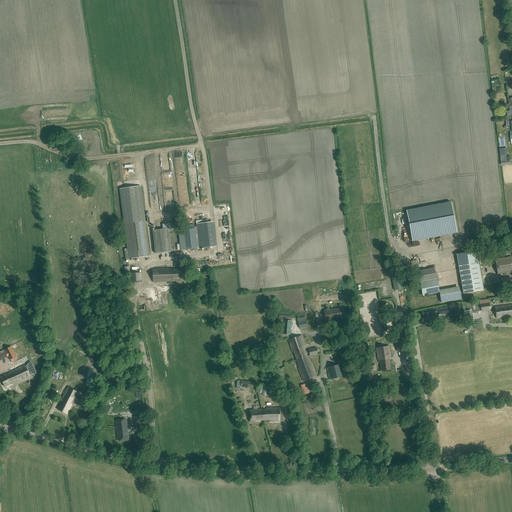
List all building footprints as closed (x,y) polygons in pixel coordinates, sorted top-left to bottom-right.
[(141,186),(119,189),(128,259),(150,256),(141,186)] [(412,241),(457,233),(451,203),(406,211),(412,241)] [(199,248),(213,247),(211,222),(196,224),(199,248)] [(155,253),(170,251),(167,228),(152,230),(155,253)] [(181,250),(197,248),(194,228),(178,230),(181,250)] [(463,294),(483,291),(476,251),(456,254),(463,294)] [(511,259),(511,257),(495,260),(497,274),(511,271),(511,259)] [(436,280),(435,274),(434,267),(418,270),(420,283),(422,296),(439,292),(437,280),(436,280)] [(172,281),(171,269),(171,268),(152,269),(153,282),(172,281)] [(171,269),(172,281),(173,281),(173,280),(184,279),(184,269),(171,269)] [(129,282),(142,282),(141,273),(129,273),(129,282)] [(400,277),(392,279),(394,291),(402,289),(400,277)] [(439,291),(439,292),(441,303),(461,299),(459,287),(439,291)] [(481,311),(490,310),(488,300),(480,302),(480,303),(476,304),(477,311),(481,311)] [(496,318),(511,315),(511,304),(495,307),(496,318)] [(325,320),(342,318),(345,317),(344,307),(324,310),(325,320)] [(448,309),(447,308),(437,310),(437,309),(425,311),(427,319),(432,318),(432,319),(435,318),(438,317),(438,315),(442,314),(448,313),(448,312),(448,309)] [(290,335),(292,316),(279,315),(277,337),(288,338),(288,334),(290,335)] [(305,317),(297,319),(300,328),(307,326),(305,317)] [(307,356),(303,346),(305,346),(301,335),(288,340),(293,352),(294,352),(297,360),(296,360),(307,356)] [(397,351),(401,351),(401,357),(410,356),(409,349),(407,350),(405,337),(395,339),(397,351)] [(7,356),(8,358),(9,360),(10,359),(12,362),(17,360),(15,357),(16,357),(11,346),(4,350),(5,352),(7,356)] [(391,369),(389,359),(391,358),(389,346),(376,348),(378,362),(380,361),(381,371),(391,369)] [(307,356),(296,360),(299,368),(298,368),(303,381),(316,376),(311,364),(310,364),(307,356)] [(339,377),(343,376),(340,364),(327,368),(330,379),(334,378),(339,377)] [(16,382),(30,376),(25,365),(12,371),(13,371),(0,377),(5,387),(16,382)] [(73,403),(79,393),(68,387),(61,401),(63,401),(58,410),(67,414),(73,403)] [(107,405),(103,412),(109,415),(112,408),(107,405)] [(269,421),(280,421),(279,408),(269,408),(269,409),(261,409),(262,420),(269,420),(269,421)] [(256,420),(262,420),(261,409),(250,410),(250,422),(257,422),(256,420)] [(118,441),(129,440),(126,419),(116,421),(118,441)]
